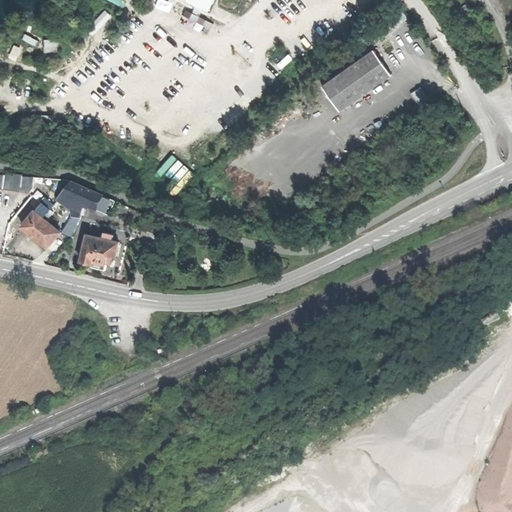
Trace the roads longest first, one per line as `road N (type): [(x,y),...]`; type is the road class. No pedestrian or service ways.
road 1 (secondary): [(0,268),(178,303),(243,297),(306,274)]
road 2 (secondary): [(511,166),(306,274)]
road 3 (secondary): [(306,274),(511,183)]
